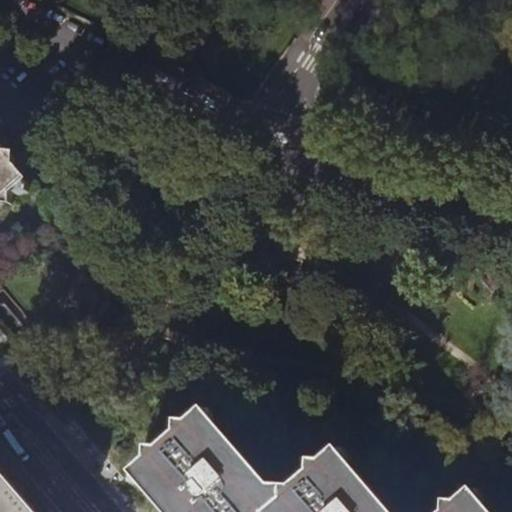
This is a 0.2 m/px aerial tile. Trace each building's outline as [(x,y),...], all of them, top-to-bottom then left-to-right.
[(30,182),(1,149),(0,148),(0,206),(5,202),(14,203),(14,195),(30,182)] [(510,278),(497,263),(482,275),(495,291),(510,278)] [(279,511),(286,506),(209,416),(196,428),(185,426),(183,438),(164,455),(154,453),(153,465),(139,476),(170,511),(279,511)] [(286,506),(279,511),(392,511),(343,456),(330,468),(319,467),(318,477),(298,495),(288,493),(286,506)] [(0,511),(39,511),(0,467),(0,511)] [(490,511),(476,495),(460,508),(452,506),(451,511),(490,511)]
